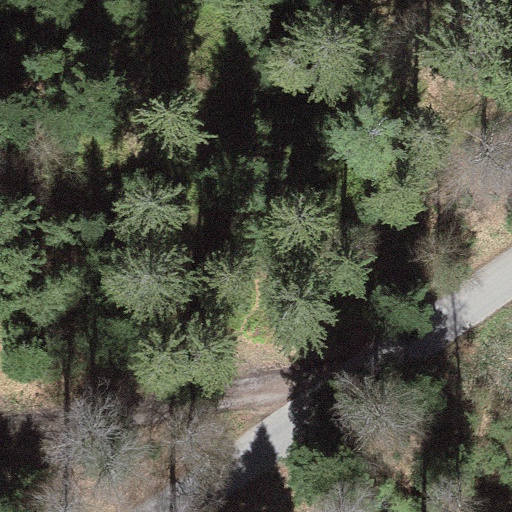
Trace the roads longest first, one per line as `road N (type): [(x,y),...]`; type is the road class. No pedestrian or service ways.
road 1 (track): [(0,438),(372,402)]
road 2 (unclassified): [(235,511),(511,292)]
